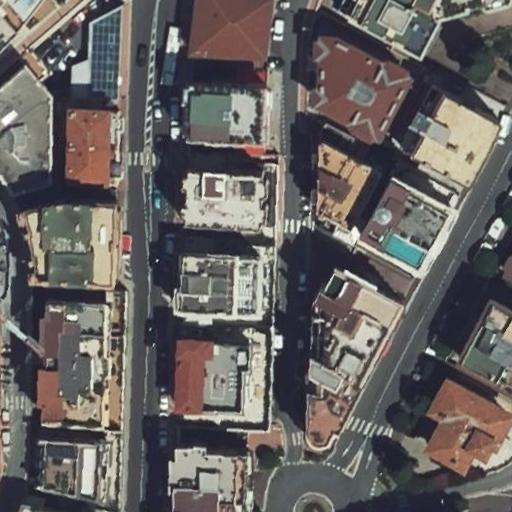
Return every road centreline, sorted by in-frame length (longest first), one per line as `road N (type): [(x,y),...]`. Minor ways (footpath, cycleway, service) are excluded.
road 1 (secondary): [(142,511),(154,0)]
road 2 (residential): [(307,0),(294,198),(292,479)]
road 3 (tertiary): [(371,428),(511,151)]
road 4 (residential): [(0,224),(14,319),(13,485),(0,511)]
road 5 (residential): [(511,475),(406,499),(353,499)]
